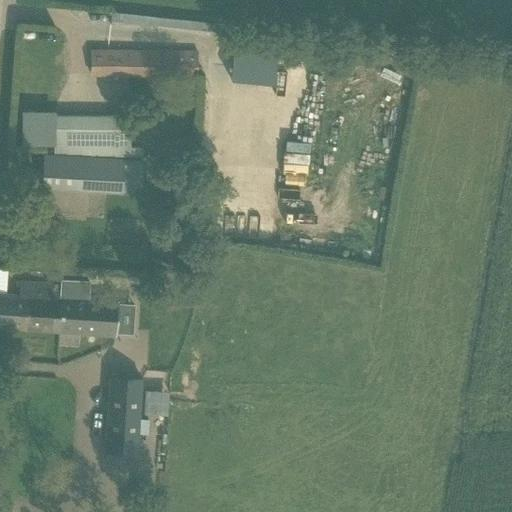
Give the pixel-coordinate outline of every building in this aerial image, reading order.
[(227,79),(273,80),(274,44),(228,43),(227,79)] [(90,76),(197,77),(197,51),(90,50),(90,76)] [(55,114),(53,152),(90,154),(110,155),(141,156),(141,148),(141,147),(130,147),(129,147),(130,117),(124,117),(104,116),(55,114)] [(172,146),(165,158),(186,161),(195,153),(194,141),(195,133),(180,139),(172,146)] [(282,140),(281,173),(306,173),(307,141),(282,140)] [(41,187),(131,192),(131,187),(141,188),(143,161),(43,155),(41,187)] [(61,284),(58,333),(59,333),(59,332),(115,336),(118,303),(118,301),(87,299),(88,281),(60,280),(60,284),(61,284)] [(0,328),(58,332),(60,298),(61,284),(39,283),(19,281),(18,295),(0,293),(0,328)] [(175,399),(175,375),(152,375),(151,398),(175,399)] [(103,452),(137,454),(142,378),(108,376),(103,452)]
